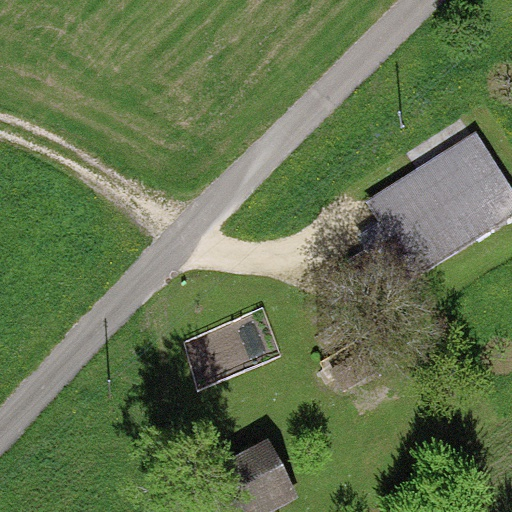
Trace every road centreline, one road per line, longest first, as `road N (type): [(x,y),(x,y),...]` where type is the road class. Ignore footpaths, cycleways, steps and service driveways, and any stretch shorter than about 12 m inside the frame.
road 1 (track): [(182,232),(60,150),(0,123)]
road 2 (track): [(182,232),(223,260),(262,263),(344,233)]
